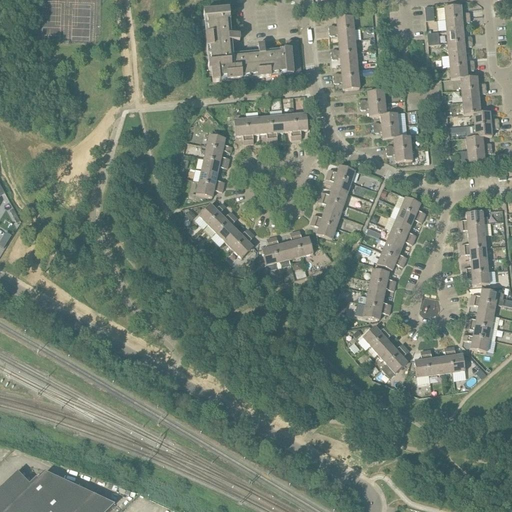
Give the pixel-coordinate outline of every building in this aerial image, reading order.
[(445,21),(470,19),(469,15),(468,14),(464,15),(463,16),(461,16),(460,8),(444,9),(445,21)] [(433,9),(424,10),(426,23),(434,22),(433,9)] [(227,82),(235,81),(233,64),(231,64),(229,43),(239,42),(239,36),(228,37),(226,18),(229,18),(229,11),(203,13),(204,20),(207,20),(208,35),(205,35),(206,49),(209,49),(211,64),(208,64),(208,72),(211,71),(212,83),(220,82),(219,79),(226,79),(227,82)] [(329,33),(353,30),(352,18),(336,19),(337,28),(335,28),(333,27),(330,27),(328,29),(329,33)] [(470,23),(470,19),(445,21),(446,33),(462,32),(462,24),(464,24),(465,25),(469,24),(470,23)] [(355,42),(353,30),(329,33),(329,37),(330,38),(334,37),(335,36),(337,36),(338,44),(355,42)] [(462,32),(446,33),(447,45),(472,43),(472,39),(471,39),(470,38),(466,38),(465,40),(463,40),(462,32)] [(438,34),(427,35),(428,47),(439,46),(438,34)] [(233,58),(233,64),(235,81),(242,80),(242,77),(257,76),(257,79),(271,78),(270,75),(285,73),(286,76),(293,76),(293,75),(300,74),(297,42),(286,43),(287,50),(283,50),(284,53),(265,55),(264,45),(258,45),(259,56),(233,58)] [(356,54),(355,42),(338,44),(339,52),(337,52),(335,51),(332,51),(330,53),(331,57),(356,54)] [(472,43),(447,45),(448,57),(465,56),(464,48),(466,48),(467,49),(471,48),(472,47),(472,43)] [(356,54),(331,57),(331,61),(333,62),(336,61),(338,60),(340,60),(340,68),(357,66),(356,54)] [(465,56),(448,57),(449,69),(474,67),(474,63),(472,62),(469,62),(467,63),(465,64),(465,56)] [(358,78),(357,66),(340,68),(341,76),(339,76),(338,75),(334,75),(333,76),(333,80),(358,78)] [(474,67),(449,69),(450,82),(460,81),(460,80),(467,79),(466,72),(468,71),(470,72),(473,72),(474,71),(475,71),(474,67)] [(343,92),(359,90),(358,78),(333,80),(333,84),(334,84),(335,85),(339,85),(340,84),(342,84),(343,92)] [(476,79),(467,79),(460,80),(460,81),(461,92),(486,90),(486,86),(485,86),(484,85),(480,85),(479,87),(477,87),(476,79)] [(486,90),(461,92),(462,104),(479,103),(478,95),(480,95),(481,96),(485,95),(486,94),(486,90)] [(360,107),(384,105),(383,92),(367,94),(368,102),(366,102),(364,101),(361,102),(359,103),(360,107)] [(479,103),(462,104),(463,117),(473,116),(473,115),(488,114),(488,110),(486,109),(482,109),(481,110),(479,111),(479,103)] [(385,117),(385,116),(384,105),(360,107),(360,111),(361,112),(365,112),(366,110),(368,110),(369,118),(380,117),(385,117)] [(202,124),(211,117),(207,113),(201,118),(202,118),(199,121),(202,124)] [(489,114),(488,114),(473,115),(473,116),(474,127),(499,125),(498,121),(497,120),(493,121),(492,122),(490,122),(489,114)] [(294,117),(296,142),(301,141),(300,132),(307,132),(306,115),(294,117)] [(373,130),(398,128),(396,115),(385,116),(385,117),(380,117),(381,125),(379,125),(377,124),(374,125),(373,126),(372,126),(373,130)] [(282,118),(283,134),(290,133),(291,142),(296,142),(294,117),(282,118)] [(270,119),(272,144),(277,143),(276,135),(283,134),(282,118),(270,119)] [(258,120),(259,136),(266,136),(267,144),(272,144),(270,119),(258,120)] [(258,120),(246,121),(248,146),(253,146),(252,137),(259,136),(258,120)] [(248,146),(246,121),(233,122),(235,138),(242,138),(243,146),(248,146)] [(499,125),(474,127),(475,139),(482,139),(492,138),(491,130),(493,130),(494,131),(498,130),(499,129),(499,125)] [(399,139),(398,128),(373,130),(373,134),(375,135),(378,134),(379,133),(382,133),(382,141),(393,140),(399,139)] [(209,137),(206,149),(222,152),(222,153),(231,154),(232,149),(223,147),(225,140),(209,137)] [(386,153),(411,150),(410,138),(399,139),(393,140),(394,148),(392,148),(391,147),(387,147),(386,149),(385,149),(386,153)] [(467,152),(491,150),(491,146),(490,145),(486,145),(485,147),(483,147),(482,139),(475,139),(465,140),(467,152)] [(203,160),(228,166),(229,161),(221,159),(222,153),(222,152),(206,149),(203,160)] [(412,163),(411,150),(386,153),(386,157),(388,158),(392,157),(393,156),(395,156),(395,164),(412,163)] [(492,154),(491,150),(467,152),(468,165),(484,163),(483,155),(485,155),(487,156),(491,155),(492,154)] [(227,171),(228,166),(203,160),(201,172),(217,176),(218,169),(227,171)] [(327,176),(351,184),(355,173),(339,167),(337,174),(329,172),(327,176)] [(217,176),(201,172),(198,184),(223,189),(224,184),(215,182),(217,176)] [(347,196),(351,184),(327,176),(325,181),(334,184),(331,191),(347,196)] [(223,189),(198,184),(196,196),(212,199),(213,192),(222,194),(223,189)] [(347,196),(331,191),(329,197),(321,194),(319,199),(343,207),(347,196)] [(343,207),(319,199),(318,204),(326,207),(324,213),(339,218),(343,207)] [(400,210),(423,220),(425,216),(417,212),(420,205),(405,199),(400,210)] [(198,218),(207,227),(219,215),(225,209),(221,205),(215,211),(210,206),(198,218)] [(20,223),(13,210),(9,212),(16,225),(20,223)] [(395,221),(410,228),(413,221),(421,225),(423,220),(400,210),(395,221)] [(196,217),(190,212),(185,217),(190,222),(196,217)] [(312,222),(336,230),(339,218),(324,213),(322,220),(313,217),(312,222)] [(458,228),(483,226),(482,213),(465,215),(466,222),(457,223),(458,228)] [(224,220),(219,215),(207,227),(216,235),(234,217),(230,214),(224,220)] [(234,217),(216,235),(224,244),(236,232),(231,227),(237,221),(234,217)] [(372,217),(370,223),(376,225),(378,219),(372,217)] [(391,232),(414,242),(416,238),(408,234),(410,228),(395,221),(391,232)] [(332,242),(336,230),(312,222),(310,227),(318,229),(316,236),(332,242)] [(484,238),(483,226),(458,228),(458,233),(467,232),(468,239),(484,238)] [(233,252),(250,234),(247,231),(241,237),(236,232),(224,244),(233,252)] [(386,243),(401,250),(404,244),(412,247),(414,242),(391,232),(386,243)] [(294,234),(301,258),(313,255),(309,239),(301,241),(299,233),(294,234)] [(254,238),(250,234),(233,252),(241,261),(253,249),(248,244),(254,238)] [(292,244),(285,245),(289,261),(301,258),(294,234),(289,235),(292,244)] [(484,238),(468,239),(468,246),(460,247),(460,252),(485,250),(484,238)] [(271,240),(277,264),(289,261),(285,245),(278,247),(276,239),(271,240)] [(265,267),(277,264),(271,240),(266,241),(268,250),(261,252),(265,267)] [(398,256),(401,250),(386,243),(381,255),(404,264),(406,260),(398,256)] [(485,250),(460,252),(461,257),(469,256),(470,263),(486,262),(485,250)] [(404,264),(381,255),(376,266),(392,272),(394,266),(402,269),(404,264)] [(462,276),(487,274),(486,262),(470,263),(470,270),(462,271),(462,276)] [(372,271),(370,283),(394,288),(395,283),(387,281),(388,274),(372,271)] [(489,286),(487,274),(462,276),(463,281),(471,280),(472,287),(489,286)] [(394,288),(370,283),(367,295),(383,298),(385,291),(393,293),(394,288)] [(471,297),(470,302),(495,306),(497,294),(481,291),(480,298),(471,297)] [(382,305),(383,298),(367,295),(365,307),(390,311),(391,307),(382,305)] [(495,306),(470,302),(469,307),(478,308),(477,315),(493,318),(495,306)] [(362,318),(365,306),(358,305),(356,317),(362,318)] [(390,311),(365,307),(362,319),(379,322),(380,315),(389,316),(390,311)] [(493,318),(477,315),(475,322),(467,320),(466,325),(491,330),(493,318)] [(472,338),(488,341),(491,330),(466,325),(465,330),(473,332),(472,338)] [(362,339),(370,348),(389,332),(386,328),(379,334),(374,328),(362,339)] [(361,336),(357,332),(352,336),(355,340),(361,336)] [(389,332),(370,348),(378,357),(391,346),(386,341),(392,335),(389,332)] [(488,341),(472,338),(464,337),(463,342),(471,344),(470,351),(486,354),(488,341)] [(395,351),(391,346),(378,357),(386,366),(405,349),(402,346),(395,351)] [(405,349),(386,366),(394,376),(407,364),(402,359),(408,353),(405,349)] [(445,359),(438,360),(440,376),(452,374),(449,349),(444,350),(445,359)] [(449,349),(452,374),(464,373),(462,356),(455,357),(454,349),(449,349)] [(425,353),(428,378),(440,376),(438,360),(431,361),(430,352),(425,353)] [(416,379),(428,378),(425,353),(420,353),(421,362),(414,363),(416,379)] [(386,368),(383,372),(391,381),(395,377),(386,368)] [(475,375),(481,380),(486,376),(480,370),(475,375)] [(413,390),(405,387),(403,393),(411,396),(413,390)] [(0,511),(107,511),(114,506),(45,474),(31,487),(17,473),(0,489),(0,511)]
